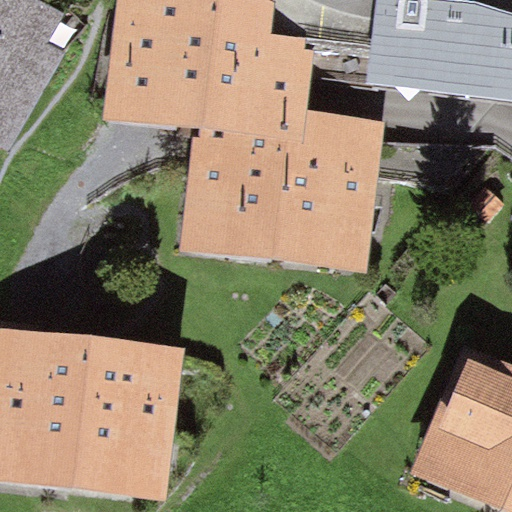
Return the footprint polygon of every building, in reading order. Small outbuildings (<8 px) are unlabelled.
[(28,40),(45,9),(28,0),(0,0),(0,129),(13,137),(58,59),(28,40)] [(511,39),(506,86),(378,71),(383,23),(264,9),(265,2),(248,0),(134,0),(122,106),(145,108),(166,111),(212,116),(291,126),(294,100),(298,66),(511,91),(511,39)] [(386,0),(383,23),(378,71),(506,86),(511,39),(511,19),(451,0),(386,0)] [(313,231),(358,236),(370,135),(291,126),(212,116),(166,111),(164,131),(210,137),(198,236),(311,249),(313,231)] [(0,463),(111,477),(113,459),(157,464),(169,364),(15,345),(17,329),(0,327),(0,370),(9,372),(0,448),(0,463)] [(466,467),(462,478),(511,499),(511,377),(477,363),(438,455),(466,467)]
